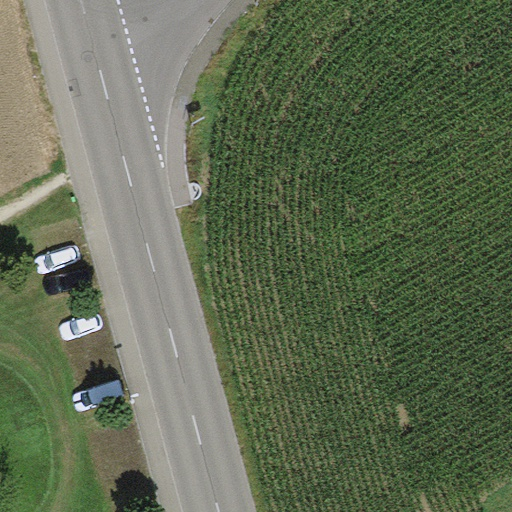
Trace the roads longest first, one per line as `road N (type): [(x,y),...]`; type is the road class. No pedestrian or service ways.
road 1 (unclassified): [(71,0),(213,511)]
road 2 (track): [(0,223),(114,154)]
